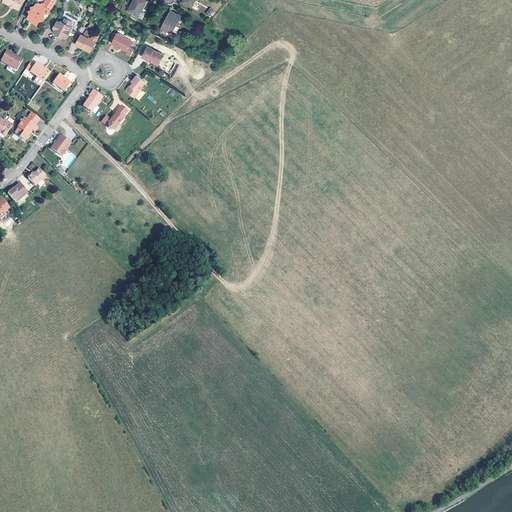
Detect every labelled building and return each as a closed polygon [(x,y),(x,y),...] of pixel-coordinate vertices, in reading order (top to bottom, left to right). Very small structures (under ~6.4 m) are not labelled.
[(18,10),(23,0),(3,0),(3,1),(10,5),(11,4),(14,6),(14,7),(18,10)] [(49,13),(56,0),(46,0),(45,2),(41,3),(39,3),(36,3),(35,5),(31,6),(32,9),(29,10),(30,13),(28,18),(30,20),(32,21),(33,22),(36,24),(38,24),(40,20),(41,21),(45,20),(46,18),(45,14),(49,13)] [(140,9),(145,0),(133,0),(128,11),(138,17),(138,16),(141,11),(140,10),(140,9)] [(171,34),(181,16),(171,11),(161,29),(171,34)] [(66,39),(73,27),(71,26),(73,22),(68,19),(64,20),(63,22),(61,21),(60,23),(57,21),(54,27),(52,28),(55,36),(56,35),(58,35),(61,37),(62,39),(64,38),(66,39)] [(133,41),(118,33),(117,34),(114,40),(111,39),(110,41),(112,42),(112,43),(119,47),(119,46),(122,47),(122,49),(127,52),(126,52),(127,54),(130,56),(134,49),(130,47),(133,41)] [(91,38),(89,37),(88,38),(87,37),(84,35),(81,34),(76,45),(83,48),(83,47),(91,52),(97,41),(91,38)] [(164,55),(148,46),(142,57),(149,61),(150,60),(153,62),(154,63),(157,65),(159,65),(164,55)] [(8,51),(2,61),(10,66),(17,70),(23,61),(16,56),(8,51)] [(26,69),(30,72),(34,66),(30,63),(26,69)] [(37,77),(44,82),(51,72),(47,70),(45,70),(43,69),(44,68),(37,63),(34,66),(30,72),(37,77)] [(17,70),(10,66),(8,70),(15,74),(17,70)] [(62,79),(63,78),(62,77),(60,75),(58,76),(53,83),(54,84),(53,86),(56,88),(57,85),(57,86),(62,79)] [(140,88),(146,82),(137,75),(132,81),(133,82),(133,83),(131,86),(130,86),(127,89),(127,91),(135,97),(141,89),(140,88)] [(41,85),(44,82),(37,77),(35,81),(41,85)] [(65,80),(62,79),(57,86),(65,91),(71,83),(65,79),(65,80)] [(92,112),(103,97),(93,90),(88,96),(90,97),(87,101),(83,106),(92,112)] [(106,116),(101,122),(106,126),(108,125),(108,127),(112,130),(114,130),(123,119),(122,118),(128,112),(121,106),(115,113),(116,113),(111,120),(110,119),(106,116)] [(16,135),(26,142),(29,137),(28,135),(32,130),(34,131),(35,132),(38,128),(35,126),(40,119),(32,113),(27,119),(25,118),(18,127),(18,129),(16,132),(16,135)] [(4,121),(3,120),(0,123),(0,130),(2,132),(1,133),(5,136),(13,125),(5,119),(4,121)] [(65,151),(71,144),(60,136),(56,142),(56,143),(55,145),(54,144),(50,149),(57,154),(62,154),(64,151),(65,151)] [(59,166),(56,170),(61,175),(64,171),(59,166)] [(143,175),(135,167),(132,169),(140,178),(143,175)] [(46,176),(39,169),(34,174),(33,175),(32,174),(27,178),(35,186),(46,176)] [(27,193),(20,183),(7,193),(15,203),(27,193)] [(5,211),(9,208),(1,197),(0,198),(0,213),(2,212),(4,213),(5,212),(5,211)] [(10,219),(4,224),(7,227),(13,223),(10,219)]
